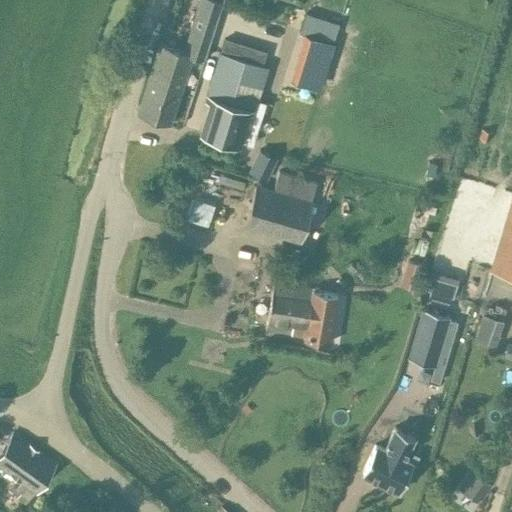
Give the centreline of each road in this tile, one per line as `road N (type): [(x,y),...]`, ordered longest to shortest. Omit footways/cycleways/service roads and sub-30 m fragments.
road 1 (residential): [(241,511),(116,387),(106,364),(99,305),(115,227),(112,147)]
road 2 (unclassified): [(37,429),(112,147)]
road 3 (unclassified): [(112,147),(156,0)]
road 4 (unclassified): [(146,511),(37,429)]
